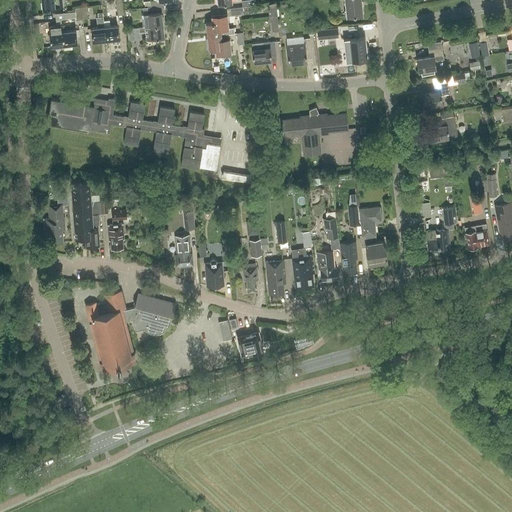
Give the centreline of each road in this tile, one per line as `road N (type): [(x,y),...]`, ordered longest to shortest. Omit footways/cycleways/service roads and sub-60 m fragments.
road 1 (primary): [(94,447),(314,365),(511,315)]
road 2 (residential): [(28,259),(125,267),(270,315),(410,276)]
road 3 (residential): [(390,81),(263,86),(173,72)]
road 4 (tertiary): [(94,447),(28,259)]
road 5 (residential): [(410,276),(390,81)]
road 6 (tertiary): [(28,259),(19,68)]
road 7 (residential): [(173,72),(100,62),(19,68)]
road 8 (residential): [(386,26),(511,0)]
